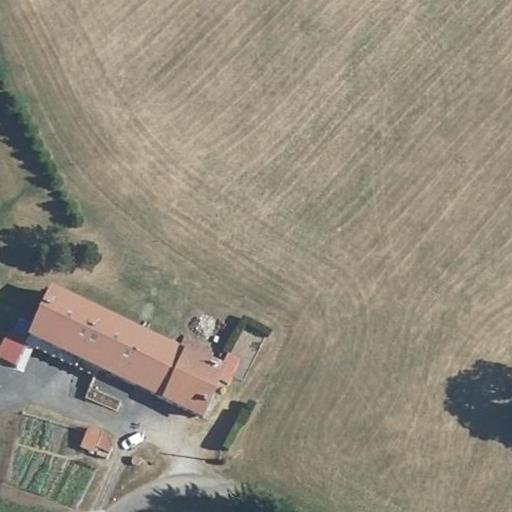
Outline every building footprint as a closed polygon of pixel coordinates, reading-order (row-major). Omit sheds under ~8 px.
[(145,318),(106,293),(56,264),(45,287),(36,312),(31,324),(95,360),(99,352),(126,369),(160,391),(185,340),(176,336),(145,318)] [(192,414),(218,337),(182,318),(176,336),(185,340),(160,391),(192,414)] [(0,359),(16,366),(28,338),(9,330),(0,350),(0,359)] [(113,409),(124,385),(102,375),(91,398),(113,409)] [(72,459),(82,431),(34,416),(25,444),(72,459)] [(88,428),(81,448),(109,458),(115,437),(88,428)] [(89,485),(93,470),(76,466),(73,481),(89,485)]
